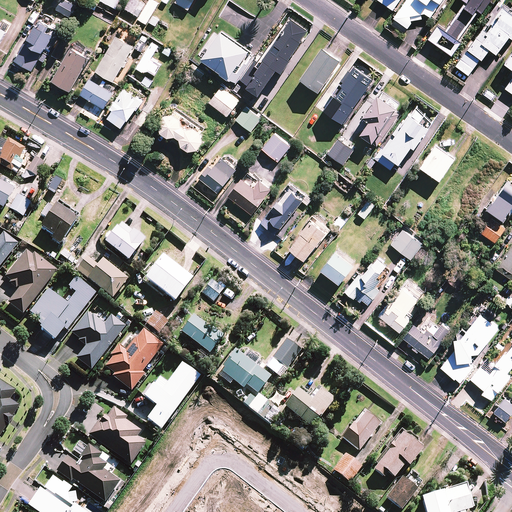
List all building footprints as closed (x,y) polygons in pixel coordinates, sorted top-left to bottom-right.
[(77,6),(66,0),(55,0),(52,6),(70,17),(77,6)] [(122,1),(119,0),(102,0),(117,9),(122,1)] [(146,4),(138,0),(132,0),(127,9),(139,16),(146,4)] [(160,3),(153,0),(150,0),(140,18),(148,23),(160,3)] [(177,0),(176,2),(190,9),(195,0),(177,0)] [(379,0),(393,9),(399,0),(379,0)] [(404,32),(408,27),(413,20),(423,18),(422,14),(424,12),(431,17),(442,0),(406,0),(394,17),(396,19),(392,24),(404,32)] [(462,42),(459,39),(479,11),(482,13),(491,0),(462,0),(466,2),(446,30),(438,25),(428,39),(453,55),(462,42)] [(511,4),(510,8),(504,3),(505,0),(498,0),(488,15),(491,17),(457,64),(469,73),(480,58),(482,60),(491,48),(498,52),(510,36),(511,37),(511,4)] [(160,20),(154,16),(150,23),(156,27),(160,20)] [(0,20),(0,38),(10,21),(2,17),(0,20)] [(55,23),(44,18),(33,38),(29,37),(14,64),(23,69),(25,66),(34,71),(40,59),(46,63),(61,34),(58,33),(61,28),(55,24),(55,23)] [(302,39),(284,26),(270,46),(281,54),(285,50),(291,54),(302,39)] [(134,41),(115,30),(108,40),(114,43),(97,71),(116,82),(136,47),(132,44),(134,41)] [(257,54),(224,31),(204,59),(237,82),(257,54)] [(160,46),(152,42),(137,68),(143,73),(146,69),(155,75),(162,65),(152,59),(160,46)] [(91,57),(73,46),(54,80),(72,91),(91,57)] [(341,59),(323,47),(302,77),(319,90),(341,59)] [(292,67),(278,56),(267,71),(281,82),(292,67)] [(370,83),(351,71),(342,85),(351,90),(345,101),(334,94),(324,112),(338,121),(340,118),(346,122),(370,83)] [(103,86),(91,79),(82,95),(105,108),(117,88),(106,81),(103,86)] [(242,100),(224,86),(211,102),(229,116),(242,100)] [(123,127),(130,117),(137,107),(139,108),(144,101),(126,88),(113,108),(115,110),(110,118),(111,119),(107,126),(116,132),(120,125),(123,127)] [(402,110),(379,95),(364,116),(370,120),(361,133),(378,144),(402,110)] [(155,105),(151,102),(143,114),(147,117),(155,105)] [(208,127),(178,107),(173,103),(167,113),(161,122),(162,132),(169,136),(177,134),(183,139),(183,145),(192,151),(200,149),(206,141),(204,132),(208,127)] [(426,113),(415,105),(376,158),(391,169),(397,161),(400,162),(412,144),(415,146),(429,127),(420,120),(426,113)] [(262,118),(247,107),(237,120),(252,131),(262,118)] [(135,138),(143,125),(137,122),(130,135),(135,138)] [(290,145),(275,133),(263,148),(278,160),(290,145)] [(354,149),(339,138),(329,153),(344,164),(354,149)] [(23,149),(6,139),(0,148),(0,165),(9,171),(12,166),(17,169),(19,166),(32,174),(40,161),(22,150),(23,149)] [(455,157),(437,144),(422,165),(441,178),(455,157)] [(377,160),(370,156),(365,164),(372,169),(377,160)] [(237,168),(223,157),(213,169),(209,166),(201,177),(219,192),(237,168)] [(255,188),(243,178),(230,195),(253,213),(273,188),(262,180),(255,188)] [(511,205),(511,181),(508,178),(489,207),(504,217),(511,205)] [(12,190),(0,182),(0,207),(1,208),(12,190)] [(293,212),(302,200),(307,204),(312,198),(307,194),(292,183),(261,222),(283,239),(300,217),(293,212)] [(32,201),(19,194),(10,209),(24,216),(32,201)] [(374,205),(368,200),(359,213),(365,217),(374,205)] [(54,209),(49,205),(42,215),(48,219),(42,228),(54,237),(52,240),(60,246),(78,221),(56,206),(54,209)] [(331,227),(314,215),(290,246),(306,259),(331,227)] [(504,229),(490,219),(481,232),(495,242),(504,229)] [(145,242),(122,224),(106,245),(129,263),(145,242)] [(423,243),(403,229),(392,244),(411,258),(423,243)] [(50,241),(45,238),(41,243),(38,241),(35,246),(47,254),(51,249),(47,246),(50,241)] [(511,242),(495,267),(511,278),(511,242)] [(355,262),(337,249),(322,268),(340,281),(355,262)] [(57,272),(28,250),(5,280),(19,291),(9,303),(23,315),(57,272)] [(128,280),(93,252),(78,271),(113,299),(128,280)] [(114,253),(108,261),(119,269),(124,261),(114,253)] [(193,281),(163,258),(146,280),(175,303),(193,281)] [(385,273),(372,262),(361,276),(359,274),(346,291),(360,301),(362,299),(369,303),(380,289),(375,286),(385,273)] [(97,295),(77,279),(69,288),(77,294),(68,305),(50,290),(31,313),(41,321),(37,326),(55,341),(65,329),(67,331),(97,295)] [(418,287),(409,279),(396,295),(395,295),(379,314),(400,331),(418,308),(414,304),(417,299),(412,295),(418,287)] [(223,289),(208,280),(201,292),(215,302),(223,289)] [(473,359),(473,351),(479,351),(500,325),(492,319),(495,314),(495,313),(483,303),(480,301),(473,309),(475,311),(468,320),(471,323),(461,336),(456,336),(456,347),(441,366),(461,381),(476,362),(473,359)] [(168,322),(153,311),(144,323),(160,334),(168,322)] [(105,325),(89,313),(72,335),(87,346),(77,359),(91,371),(125,327),(112,317),(105,325)] [(222,338),(194,317),(182,333),(210,354),(222,338)] [(454,328),(445,320),(433,334),(419,322),(406,338),(428,357),(454,328)] [(163,345),(144,330),(141,334),(136,329),(121,349),(118,347),(111,356),(113,358),(106,367),(115,374),(113,377),(131,391),(144,375),(141,373),(163,345)] [(300,351),(286,340),(272,358),(286,369),(300,351)] [(487,356),(470,378),(484,389),(481,392),(492,399),(511,375),(507,372),(511,366),(511,344),(506,352),(504,351),(495,363),(487,356)] [(258,359),(247,350),(242,356),(236,351),(218,375),(230,384),(232,380),(243,389),(246,385),(257,394),(270,377),(254,365),(258,359)] [(200,376),(182,364),(162,392),(154,386),(145,398),(157,407),(148,420),(162,430),(200,376)] [(16,391),(0,381),(0,437),(20,406),(10,400),(16,391)] [(333,401),(317,389),(309,399),(296,390),(283,407),(312,428),(333,401)] [(281,410),(259,393),(247,408),(269,425),(281,410)] [(511,412),(511,401),(506,397),(494,411),(506,420),(511,412)] [(130,465),(145,444),(136,438),(141,431),(125,420),(127,418),(114,408),(107,418),(104,415),(90,436),(130,465)] [(380,424),(365,413),(355,426),(352,423),(341,438),(359,452),(380,424)] [(421,450),(401,434),(373,469),(383,478),(387,473),(393,478),(405,464),(408,466),(421,450)] [(118,465),(89,445),(77,463),(67,457),(57,472),(72,482),(73,481),(105,502),(120,481),(111,475),(118,465)] [(361,467),(345,455),(333,470),(349,483),(361,467)] [(80,496),(72,490),(74,487),(66,481),(64,485),(53,477),(44,491),(41,489),(29,506),(37,511),(84,511),(74,505),(80,496)] [(417,489),(402,478),(386,498),(401,510),(417,489)] [(459,511),(471,509),(465,485),(420,497),(423,511),(459,511)] [(271,511),(265,507),(262,511),(251,503),(245,511),(246,511),(271,511)]
